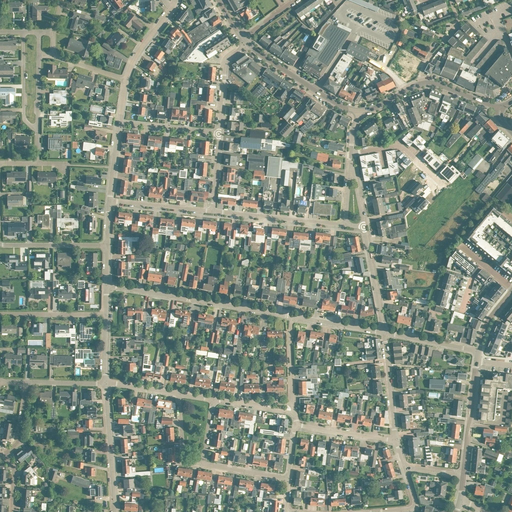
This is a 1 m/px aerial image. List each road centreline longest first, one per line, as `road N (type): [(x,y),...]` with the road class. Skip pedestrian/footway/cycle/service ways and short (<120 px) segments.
road 1 (residential): [(292,316),(106,284)]
road 2 (residential): [(211,211),(345,225)]
road 3 (tertiary): [(247,44),(358,111)]
road 4 (residential): [(114,511),(106,383)]
